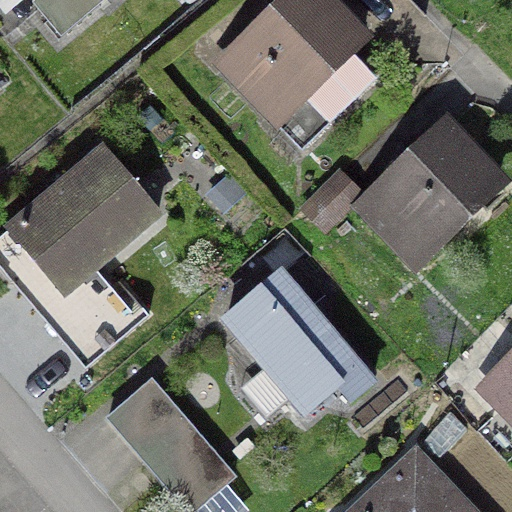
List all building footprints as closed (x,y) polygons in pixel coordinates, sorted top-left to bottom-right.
[(25,0),(55,36),(91,5),(87,0),(25,0)] [(297,150),(369,81),(344,55),(356,44),(313,0),(290,0),(218,69),(297,150)] [(493,188),(440,132),(418,153),(409,143),(389,161),(399,171),(357,214),(409,268),(493,188)] [(61,294),(150,219),(98,157),(8,232),(10,234),(0,241),(0,273),(34,314),(59,292),(61,294)] [(319,235),(356,198),(336,177),(299,214),(319,235)] [(367,389),(272,278),(222,321),(303,417),(334,391),(347,406),(367,389)] [(511,342),(511,361),(480,395),(511,426),(511,342)] [(139,463),(156,484),(199,447),(182,427),(139,463)] [(460,511),(411,460),(355,511),(460,511)]
